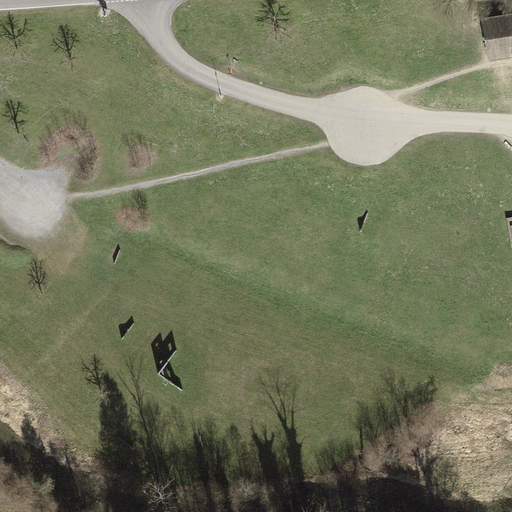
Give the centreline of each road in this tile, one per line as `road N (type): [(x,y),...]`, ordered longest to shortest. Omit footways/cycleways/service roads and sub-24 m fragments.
road 1 (track): [(511,125),(363,117),(226,85),(173,54),(143,0)]
road 2 (track): [(0,179),(16,194),(14,221),(26,231),(45,230),(57,212),(44,189),(28,187)]
